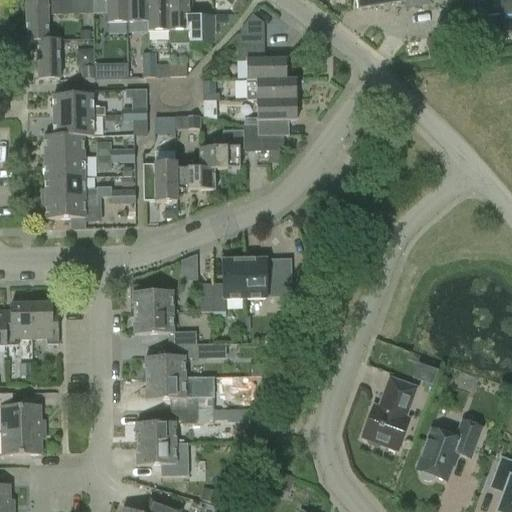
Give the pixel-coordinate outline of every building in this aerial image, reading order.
[(47,17),(60,16),(59,0),(44,0),(45,3),(25,4),(26,45),(36,44),(36,43),(47,43),(47,41),(47,17)] [(59,0),(60,16),(71,16),(70,0),(59,0)] [(70,0),(71,16),(81,16),(81,0),(70,0)] [(91,0),(81,0),(81,16),(92,16),(91,0)] [(91,0),(92,16),(106,15),(106,26),(128,25),(127,0),(91,0)] [(147,0),(127,0),(128,25),(148,25),(147,0)] [(167,0),(147,0),(148,34),(168,34),(167,0)] [(202,45),(201,20),(201,19),(200,19),(200,20),(190,20),(190,19),(189,19),(188,0),(167,0),(168,34),(187,33),(188,45),(202,45)] [(355,0),(357,11),(404,3),(405,9),(430,5),(429,0),(355,0)] [(511,0),(485,0),(484,0),(487,18),(511,14),(511,0)] [(211,20),(201,20),(202,45),(213,45),(212,18),(211,18),(211,20)] [(237,48),(263,48),(263,36),(237,37),(237,48)] [(36,43),(36,44),(37,83),(46,82),(59,82),(58,41),(47,41),(47,43),(36,43)] [(263,61),(263,48),(237,48),(238,62),(245,61),(245,81),(245,82),(285,81),(285,61),(263,61)] [(142,68),(154,68),(154,56),(142,56),(142,68)] [(80,69),(81,82),(95,81),(94,68),(80,69)] [(155,80),(154,68),(142,68),(142,80),(155,80)] [(285,81),(245,82),(245,103),(255,103),(296,102),(295,81),(285,81)] [(201,96),(202,96),(214,96),(214,83),(201,84),(201,96)] [(127,109),(145,109),(145,90),(127,90),(127,109)] [(52,97),(52,119),(92,117),(104,117),(104,110),(92,110),(91,97),(52,97)] [(296,102),(255,103),(256,120),(256,127),(256,139),(283,138),(287,138),(287,123),(296,123),(296,102)] [(134,124),(134,110),(121,111),(122,124),(134,124)] [(146,110),(134,110),(134,124),(146,123),(146,110)] [(43,139),(53,139),(53,140),(82,139),(82,140),(92,139),(92,117),(52,119),(53,138),(43,138),(43,139)] [(175,118),(155,118),(155,134),(175,134),(175,118)] [(188,118),(188,131),(199,131),(199,118),(188,118)] [(256,154),(256,139),(256,127),(243,127),(242,127),(242,133),(242,154),(256,154)] [(239,154),(242,154),(242,133),(223,133),(223,150),(198,151),(198,170),(198,171),(214,171),(214,172),(239,171),(239,154)] [(283,138),(256,139),(256,154),(283,154),(283,138)] [(82,139),(53,140),(53,139),(43,139),(43,161),(83,159),(82,140),(82,139)] [(121,151),(109,152),(109,165),(122,165),(121,151)] [(134,151),(121,151),(122,165),(134,165),(134,151)] [(43,161),(44,181),(84,180),(83,159),(43,161)] [(177,205),(177,194),(176,171),(176,165),(152,166),(141,167),(142,205),(153,204),(153,206),(177,205)] [(198,171),(198,170),(176,171),(177,194),(214,193),(214,172),(214,171),(198,171)] [(44,181),(44,201),(96,200),(96,192),(84,193),(84,180),(44,181)] [(122,192),(110,193),(110,206),(122,205),(122,192)] [(134,192),(122,192),(122,205),(135,205),(134,192)] [(96,200),(44,201),(45,222),(70,222),(71,231),(85,230),(84,221),(84,209),(96,208),(96,200)] [(174,211),(164,211),(164,220),(174,219),(174,211)] [(178,261),(180,282),(197,281),(194,259),(178,261)] [(211,286),(211,314),(225,313),(224,302),(244,301),(243,261),(222,262),(222,286),(211,286)] [(264,261),(243,261),(244,301),(265,301),(265,295),(277,295),(276,267),(264,268),(264,261)] [(199,314),(211,314),(211,286),(198,286),(199,314)] [(132,295),(132,315),(172,315),(172,293),(132,295)] [(17,341),(32,341),(32,306),(9,307),(9,313),(6,313),(6,349),(17,348),(17,341)] [(50,306),(32,306),(32,341),(46,341),(46,347),(58,347),(57,312),(50,313),(50,306)] [(168,336),(168,347),(196,347),(195,334),(172,334),(172,315),(132,315),(133,337),(168,336)] [(144,360),(145,381),(184,380),(184,360),(196,360),(196,347),(168,347),(168,359),(144,360)] [(29,365),(19,366),(19,378),(29,377),(29,365)] [(410,376),(431,383),(435,372),(414,365),(410,376)] [(172,413),(198,412),(212,412),(212,401),(185,401),(184,380),(145,381),(145,402),(172,401),(172,413)] [(389,381),(380,403),(384,404),(381,411),(373,408),(361,440),(396,453),(408,421),(404,419),(406,413),(415,390),(389,381)] [(0,430),(0,433),(40,432),(39,408),(12,409),(12,395),(0,395),(0,430)] [(198,412),(172,413),(172,425),(135,425),(135,447),(175,446),(174,426),(198,426),(198,412)] [(430,432),(415,473),(420,474),(420,479),(423,482),(426,483),(430,482),(434,479),(445,484),(456,455),(469,461),(480,431),(461,423),(455,441),(430,432)] [(1,458),(40,457),(40,432),(0,433),(1,458)] [(186,445),(175,446),(135,447),(136,468),(159,467),(159,476),(187,476),(186,445)] [(511,511),(511,465),(501,461),(490,489),(504,495),(497,511),(511,511)] [(0,487),(0,511),(9,511),(9,487),(0,487)]
